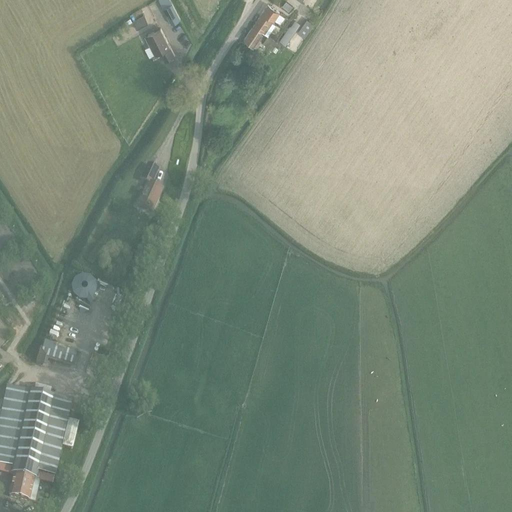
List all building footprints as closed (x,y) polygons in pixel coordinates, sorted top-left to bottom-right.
[(177,22),(180,20),(169,0),(158,0),(159,1),(171,24),(177,22)] [(263,12),(253,26),(263,32),(268,36),(275,25),(272,23),(273,21),(274,21),(280,12),(268,4),(266,8),(263,12)] [(136,30),(148,24),(144,16),(133,22),(136,30)] [(298,33),(306,38),(315,23),(307,18),(298,33)] [(286,46),(295,31),(300,24),(295,21),(290,28),(289,27),(280,42),(286,46)] [(246,37),(244,40),(253,46),(256,48),(261,40),(258,38),(263,32),(253,26),(246,37)] [(145,37),(151,48),(155,55),(152,57),(153,60),(161,56),(164,61),(174,56),(160,30),(145,37)] [(274,47),(277,42),(268,36),(263,43),(272,50),(274,47)] [(147,183),(137,205),(152,211),(162,190),(151,185),(158,169),(148,164),(141,180),(147,183)] [(61,315),(71,318),(76,302),(66,299),(61,315)] [(73,318),(89,324),(91,319),(75,313),(73,318)] [(46,351),(40,349),(39,352),(36,365),(46,368),(48,362),(75,369),(76,363),(78,359),(75,358),(77,353),(48,345),(46,351)] [(0,417),(0,465),(9,467),(12,468),(11,475),(14,476),(9,497),(29,501),(34,480),(37,481),(55,398),(36,394),(34,391),(35,387),(27,385),(26,391),(7,387),(0,417)] [(34,391),(50,395),(52,389),(36,385),(34,391)]
